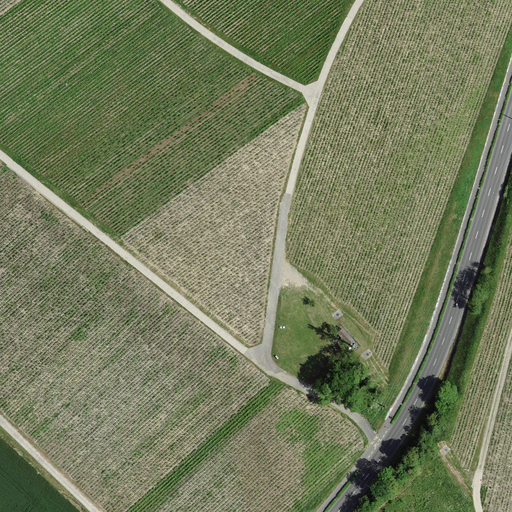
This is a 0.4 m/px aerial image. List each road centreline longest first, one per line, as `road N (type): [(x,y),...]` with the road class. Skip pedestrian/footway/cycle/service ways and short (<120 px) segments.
road 1 (track): [(0,153),(263,366),(351,411),(367,429),(375,463)]
road 2 (tertiary): [(336,511),(400,427),(432,366),(511,115)]
road 3 (track): [(263,366),(285,202),(327,66),(360,0)]
road 4 (track): [(317,95),(237,53),(165,0)]
road 5 (track): [(511,341),(477,487),(480,511)]
road 6 (track): [(96,511),(0,419)]
